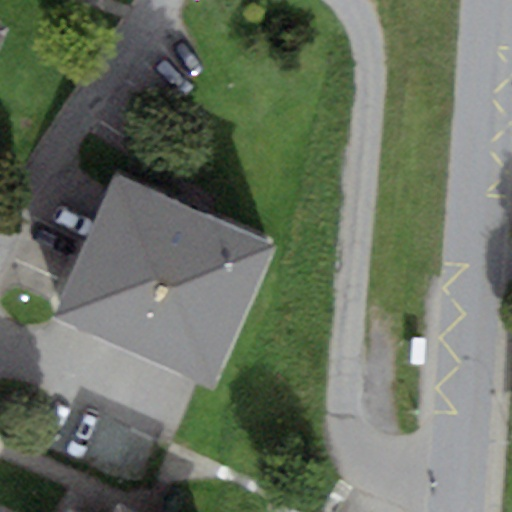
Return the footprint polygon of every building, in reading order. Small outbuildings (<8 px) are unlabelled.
[(0,47),(11,21),(0,15),(0,47)] [(276,243),(108,172),(48,313),(215,384),(276,243)] [(410,338),(410,366),(424,366),(424,338),(410,338)] [(136,483),(147,453),(115,442),(126,412),(84,398),(63,458),(136,483)] [(110,511),(78,511),(56,503),(52,511),(140,511),(114,502),(110,511)]
